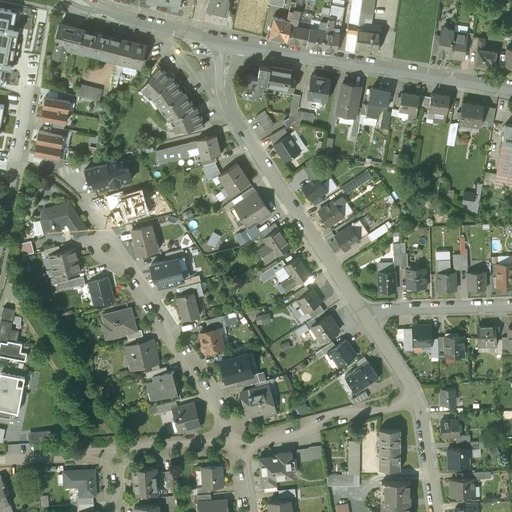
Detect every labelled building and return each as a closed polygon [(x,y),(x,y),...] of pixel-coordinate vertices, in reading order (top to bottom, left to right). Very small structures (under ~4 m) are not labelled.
[(208,0),(207,8),(216,10),(215,15),(225,17),(228,1),(227,0),(208,0)] [(339,33),(337,51),(354,54),(355,49),(358,27),(361,0),(352,0),(347,32),(339,33)] [(371,24),(374,0),(361,0),(358,27),(366,29),(367,25),(371,24)] [(328,18),(334,20),(331,32),(339,33),(344,7),(330,4),(328,18)] [(0,8),(0,83),(2,84),(5,68),(11,69),(18,27),(13,26),(16,11),(0,8)] [(300,10),(293,8),(291,21),(286,41),(300,44),(304,28),(296,26),(297,24),(300,10)] [(291,21),(272,17),(267,37),(286,41),(291,21)] [(325,30),(327,22),(323,21),(323,19),(321,18),(319,29),(325,30)] [(337,51),(339,33),(331,32),(334,20),(328,18),(327,22),(325,30),(322,48),(322,49),(337,51)] [(82,31),(58,25),(55,36),(60,38),(58,46),(56,45),(53,56),(64,59),(67,48),(77,50),(82,31)] [(448,29),(446,25),(442,28),(441,35),(438,54),(450,56),(454,32),(455,30),(448,29)] [(366,29),(358,27),(355,49),(377,52),(380,31),(366,29)] [(310,29),(304,28),(300,44),(306,46),(310,29)] [(319,29),(310,28),(310,29),(306,46),(322,48),(325,30),(319,29)] [(122,40),(92,33),(92,34),(82,31),(77,50),(116,60),(122,40)] [(467,34),(454,32),(450,56),(463,58),(465,47),(467,36),(467,34)] [(441,35),(434,34),(431,53),(438,54),(441,35)] [(145,46),(122,40),(116,60),(121,62),(138,66),(140,66),(145,46)] [(483,50),(477,49),(474,65),(490,68),(491,62),(494,62),(496,51),(483,50)] [(138,66),(121,62),(121,64),(122,64),(119,76),(130,79),(131,74),(136,76),(138,66)] [(168,74),(158,65),(142,88),(146,92),(150,92),(153,96),(151,97),(152,98),(153,98),(156,103),(160,104),(162,107),(160,109),(161,110),(164,107),(166,111),(166,115),(169,120),(173,118),(176,123),(174,126),(177,132),(204,125),(199,113),(203,112),(200,105),(195,108),(188,98),(192,96),(190,93),(188,90),(187,91),(183,86),(180,88),(173,78),(175,76),(171,71),(168,74)] [(259,66),(257,77),(245,75),(242,94),(255,96),(255,94),(262,95),(263,85),(266,85),(269,67),(259,66)] [(291,70),(269,66),(269,67),(266,85),(267,85),(267,87),(274,88),(274,86),(293,89),(295,79),(290,79),(291,70)] [(330,79),(310,76),(307,97),(327,100),(330,79)] [(348,83),(347,84),(342,83),(337,110),(339,113),(353,116),(354,116),(355,107),(359,86),(353,85),(352,84),(348,83)] [(101,90),(78,84),(75,96),(98,102),(101,90)] [(388,89),(380,87),(380,89),(371,87),(368,105),(378,107),(385,108),(388,89)] [(73,95),(58,92),(57,98),(69,100),(69,101),(71,101),(73,95)] [(419,95),(401,92),(400,98),(397,97),(396,104),(399,105),(398,110),(408,112),(407,118),(415,119),(417,108),(419,95)] [(300,95),(293,93),(289,114),(296,115),(297,110),(300,95)] [(450,95),(432,93),(431,98),(429,110),(435,111),(447,113),(450,95)] [(425,96),(419,95),(417,108),(423,109),(425,96)] [(57,98),(45,96),(43,107),(67,112),(69,101),(69,100),(57,98)] [(431,98),(425,96),(423,109),(429,110),(431,98)] [(483,105),(462,101),(459,123),(479,126),(480,119),(483,106),(483,105)] [(362,104),(361,108),(360,114),(366,115),(368,105),(362,104)] [(378,107),(368,105),(366,115),(377,117),(378,107)] [(495,108),(483,106),(480,119),(493,121),(495,108)] [(67,112),(43,107),(41,120),(53,122),(64,124),(67,112)] [(361,108),(355,107),(354,116),(353,116),(352,119),(359,120),(360,114),(361,108)] [(391,109),(391,113),(390,115),(407,118),(408,112),(398,110),(391,109)] [(264,110),(255,116),(258,121),(267,115),(264,110)] [(314,113),(297,110),(296,115),(295,121),(312,125),(314,113)] [(296,115),(289,114),(289,117),(283,121),(286,126),(295,121),(296,115)] [(267,115),(258,121),(261,126),(271,120),(267,115)] [(271,120),(261,126),(265,131),(274,124),(271,120)] [(446,147),(453,149),(457,126),(450,124),(446,147)] [(63,129),(52,127),(51,133),(62,135),(62,136),(66,137),(67,130),(63,129)] [(284,127),(268,136),(273,144),(288,134),(284,127)] [(51,133),(39,131),(37,142),(60,147),(62,136),(62,135),(51,133)] [(288,134),(273,144),(284,160),(299,151),(288,134)] [(216,135),(196,140),(196,141),(198,147),(200,159),(202,158),(215,155),(220,154),(216,135)] [(326,138),(323,156),(329,157),(332,139),(326,138)] [(196,141),(156,151),(159,164),(188,157),(186,150),(198,147),(196,141)] [(60,147),(37,142),(34,155),(47,157),(57,159),(58,159),(58,158),(60,147)] [(152,145),(142,148),(143,153),(154,151),(152,145)] [(511,194),(511,146),(504,145),(502,145),(496,174),(485,172),(482,189),(511,194)] [(466,151),(453,149),(451,160),(464,162),(466,151)] [(215,155),(202,158),(204,165),(215,162),(216,161),(215,155)] [(57,159),(47,157),(45,168),(48,169),(56,167),(57,159)] [(58,159),(57,159),(56,167),(63,165),(64,159),(58,158),(58,159)] [(115,160),(85,169),(88,181),(92,179),(94,187),(100,186),(101,189),(131,180),(128,168),(124,169),(122,161),(116,163),(115,160)] [(314,161),(305,167),(308,172),(317,166),(314,161)] [(215,162),(202,167),(209,180),(219,175),(218,175),(221,173),(215,162)] [(221,173),(218,175),(219,175),(225,185),(221,189),(226,197),(250,182),(237,162),(221,173)] [(317,166),(308,172),(311,177),(316,173),(317,174),(320,171),(317,166)] [(326,180),(320,171),(317,174),(322,182),(326,180)] [(316,173),(311,177),(313,180),(303,186),(311,200),(325,191),(327,190),(322,182),(317,174),(316,173)] [(356,179),(341,188),(345,194),(360,185),(356,179)] [(331,188),(326,180),(322,182),(327,190),(331,188)] [(327,190),(325,191),(328,196),(338,190),(335,185),(331,188),(327,190)] [(252,186),(241,194),(244,200),(256,192),(252,186)] [(244,200),(236,205),(250,226),(250,227),(255,224),(271,214),(256,192),(244,200)] [(464,192),(462,200),(473,201),(474,194),(464,192)] [(342,195),(334,200),(338,206),(346,201),(342,195)] [(334,200),(319,210),(328,225),(344,215),(338,206),(334,200)] [(67,203),(42,210),(41,217),(41,220),(44,233),(60,232),(60,225),(66,224),(76,237),(86,230),(67,203)] [(368,214),(360,219),(367,231),(375,225),(368,214)] [(41,217),(29,221),(33,236),(44,233),(41,220),(41,217)] [(360,219),(351,225),(359,238),(368,232),(367,231),(360,219)] [(260,233),(263,238),(278,227),(275,222),(260,233)] [(255,224),(250,227),(250,226),(245,230),(251,239),(260,233),(255,224)] [(384,224),(367,234),(371,241),(388,230),(384,224)] [(151,225),(132,230),(138,254),(154,250),(152,239),(154,239),(151,225)] [(351,225),(335,235),(345,250),(360,240),(359,238),(351,225)] [(263,238),(267,244),(276,257),(291,246),(278,227),(263,238)] [(206,242),(214,246),(220,234),(212,230),(206,242)] [(251,239),(245,230),(242,232),(248,241),(251,239)] [(18,243),(21,254),(32,251),(29,240),(18,243)] [(267,244),(257,250),(266,263),(276,257),(267,244)] [(58,246),(41,250),(43,257),(48,256),(48,255),(60,252),(58,246)] [(60,252),(48,255),(48,256),(51,266),(77,259),(74,248),(60,252)] [(182,249),(165,254),(167,260),(177,257),(178,258),(184,257),(182,249)] [(150,265),(154,277),(157,276),(160,286),(177,281),(190,278),(190,277),(187,267),(180,269),(178,258),(177,257),(167,260),(150,265)] [(286,265),(284,266),(290,275),(288,276),(288,277),(281,282),(287,291),(310,275),(297,257),(286,265)] [(77,259),(51,266),(54,278),(66,275),(80,271),(77,259)] [(282,260),(259,275),(264,282),(277,273),(275,272),(284,266),(286,265),(282,260)] [(511,263),(496,264),(497,289),(511,288),(511,263)] [(407,268),(406,269),(407,290),(415,289),(415,287),(425,287),(424,268),(407,268)] [(394,271),(378,271),(379,291),(395,291),(394,271)] [(455,272),(437,273),(437,291),(455,290),(455,272)] [(485,272),(470,273),(470,281),(467,281),(468,290),(485,289),(485,272)] [(66,275),(54,278),(50,279),(51,285),(67,281),(66,275)] [(177,281),(178,287),(200,281),(199,275),(190,277),(190,278),(177,281)] [(83,277),(68,280),(70,288),(85,284),(83,277)] [(108,277),(88,283),(94,305),(114,299),(108,277)] [(200,281),(178,287),(180,295),(193,292),(194,292),(202,289),(200,281)] [(302,288),(293,295),(296,299),(306,293),(302,288)] [(180,295),(176,296),(182,319),(199,315),(195,297),(204,295),(202,289),(194,292),(193,292),(180,295)] [(296,299),(296,300),(301,307),(303,306),(307,312),(319,304),(321,303),(312,289),(306,293),(296,299)] [(319,304),(307,312),(312,319),(323,311),(319,304)] [(303,306),(301,307),(298,309),(303,315),(307,312),(303,306)] [(1,320),(12,322),(14,310),(3,308),(1,320)] [(129,308),(102,315),(104,323),(102,324),(106,339),(127,333),(136,331),(134,321),(132,321),(129,308)] [(268,312),(254,315),(256,323),(269,321),(268,312)] [(221,315),(205,319),(208,330),(218,327),(218,328),(224,326),(221,315)] [(329,315),(312,327),(321,341),(339,330),(329,315)] [(0,362),(6,364),(8,357),(25,361),(27,353),(20,352),(22,344),(16,342),(19,331),(11,329),(12,322),(1,320),(0,325),(0,362)] [(306,325),(294,333),(297,337),(301,335),(309,330),(306,325)] [(431,326),(412,327),(412,329),(413,345),(431,345),(432,345),(431,338),(431,326)] [(495,326),(477,327),(478,347),(495,347),(495,345),(495,344),(495,340),(495,326)] [(208,330),(199,332),(202,343),(201,345),(202,349),(204,351),(204,352),(223,347),(219,332),(218,328),(218,327),(208,330)] [(228,329),(219,332),(223,347),(232,345),(228,329)] [(412,329),(403,329),(404,349),(413,349),(413,345),(412,329)] [(136,331),(127,333),(128,339),(141,336),(139,330),(136,331)] [(453,334),(446,334),(446,337),(444,337),(445,357),(464,356),(463,336),(453,336),(453,334)] [(301,335),(297,337),(301,344),(305,341),(301,335)] [(336,347),(328,352),(332,358),(334,357),(339,365),(337,366),(338,367),(356,355),(346,340),(336,347)] [(152,341),(138,345),(138,343),(125,347),(128,358),(132,357),(135,369),(158,363),(152,341)] [(332,341),(320,349),(324,355),(328,352),(336,347),(332,341)] [(229,351),(218,354),(220,361),(231,358),(229,351)] [(231,358),(220,361),(225,382),(241,378),(252,375),(247,354),(231,358)] [(364,356),(355,362),(358,367),(367,361),(364,356)] [(367,361),(358,367),(345,376),(355,393),(378,378),(367,361)] [(166,367),(144,372),(146,379),(152,377),(152,376),(167,372),(166,367)] [(167,372),(152,376),(152,377),(153,381),(145,383),(148,393),(152,392),(154,400),(179,393),(173,371),(167,372)] [(24,377),(0,372),(0,417),(10,419),(11,412),(17,413),(24,377)] [(262,372),(252,375),(241,378),(243,386),(254,383),(265,380),(262,372)] [(265,380),(254,383),(256,389),(269,386),(267,380),(265,380)] [(266,387),(268,386),(269,386),(256,389),(240,393),(240,394),(242,394),(244,403),(243,404),(272,397),(269,397),(266,387)] [(455,398),(454,389),(441,389),(441,406),(453,405),(452,398),(455,398)] [(365,391),(353,398),(356,403),(368,396),(365,391)] [(262,412),(275,409),(272,408),(269,398),(271,398),(272,397),(243,404),(243,405),(244,405),(247,415),(246,416),(262,412)] [(176,400),(156,405),(158,413),(173,409),(172,408),(177,407),(176,400)] [(177,407),(172,408),(173,409),(175,418),(174,418),(175,420),(178,432),(190,429),(189,426),(199,423),(193,403),(177,407)] [(305,405),(296,409),(298,414),(307,410),(305,405)] [(276,415),(275,409),(262,412),(264,418),(276,415)] [(458,420),(440,421),(441,437),(455,436),(459,436),(459,435),(458,420)] [(397,429),(379,429),(379,469),(397,469),(397,452),(399,452),(399,446),(397,446),(397,429)] [(33,442),(50,440),(49,432),(32,433),(33,442)] [(359,440),(348,440),(348,474),(359,474),(359,440)] [(321,445),(309,448),(308,447),(297,449),(298,462),(311,459),(311,460),(323,458),(321,445)] [(465,448),(448,449),(448,467),(467,467),(467,457),(470,457),(470,449),(469,448),(465,448)] [(290,451),(276,453),(276,456),(259,457),(262,485),(264,485),(276,484),(276,481),(278,480),(278,475),(293,473),(292,468),(295,468),(295,463),(292,464),(290,451)] [(221,466),(201,468),(203,488),(210,488),(222,487),(221,466)] [(155,468),(133,469),(134,493),(149,492),(149,489),(156,489),(155,468)] [(93,471),(63,472),(64,487),(81,486),(82,496),(95,496),(93,471)] [(171,471),(165,471),(166,483),(167,483),(167,487),(174,487),(171,471)] [(491,471),(477,472),(477,480),(491,480),(491,471)] [(51,472),(42,472),(43,486),(52,486),(51,472)] [(348,474),(327,474),(327,482),(327,485),(359,486),(359,474),(348,474)] [(6,495),(0,497),(0,495),(0,486),(4,485),(0,476),(0,475),(0,507),(10,504),(6,495)] [(475,481),(449,482),(449,498),(475,497),(475,481)] [(408,511),(409,482),(385,482),(384,500),(381,500),(381,511),(408,511)] [(294,488),(278,490),(279,497),(295,496),(294,488)] [(197,494),(196,494),(197,504),(199,503),(199,502),(210,501),(210,493),(197,494)] [(290,511),(289,499),(268,501),(269,511),(290,511)] [(210,501),(199,502),(199,503),(199,511),(225,511),(225,500),(210,501)] [(93,503),(79,504),(79,511),(80,511),(93,511),(93,503)] [(158,511),(158,503),(134,506),(134,511),(158,511)]
